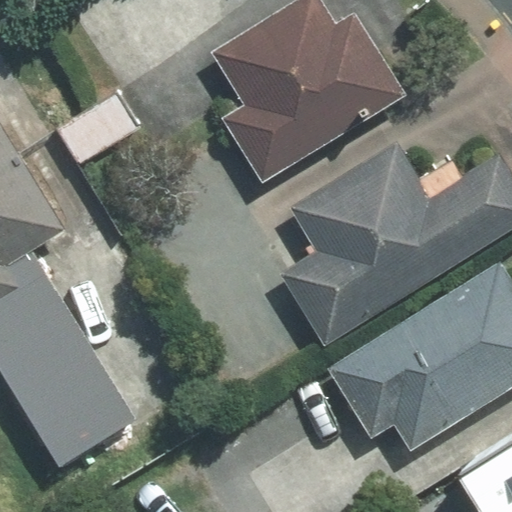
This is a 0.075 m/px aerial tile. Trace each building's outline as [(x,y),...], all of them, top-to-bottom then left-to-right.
[(226,114),(263,176),(417,84),(370,7),(342,23),(328,0),(274,0),(210,39),(247,101),(226,114)] [(151,415),(42,243),(75,222),(9,117),(0,122),(0,344),(73,461),(94,448),(95,449),(151,415)] [(465,154),(434,174),(408,134),(301,202),(327,242),(296,262),(342,334),(511,225),(511,152),(478,174),(465,154)] [(511,252),(339,362),(383,430),(405,416),(421,442),(511,383),(511,252)] [(511,511),(511,419),(423,476),(446,511),(511,511)]
